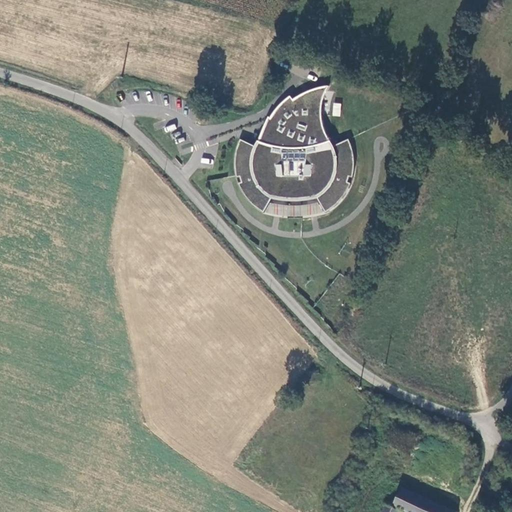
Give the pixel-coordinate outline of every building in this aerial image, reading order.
[(348,75),(355,78),(358,72),(351,69),(348,75)] [(326,96),(331,85),(320,88),(308,92),(296,99),(293,95),(292,95),(293,96),(285,102),(273,116),(271,115),(271,116),(272,116),(277,121),(274,128),(267,126),(262,139),(260,139),(260,140),(261,140),(258,145),(242,137),(237,155),(238,175),(240,182),(242,186),(251,200),(265,211),(266,209),(274,196),(299,199),(318,197),(325,209),(327,212),(331,209),(343,199),(344,197),(352,183),(356,166),(356,161),(354,148),(351,138),(335,145),(332,140),(324,117),(324,109),(326,96)] [(333,103),(332,116),(340,116),(341,103),(333,103)] [(272,116),(267,126),(274,128),(277,121),(272,116)] [(266,209),(267,210),(296,214),(325,209),(318,197),(299,199),(274,196),(266,209)] [(456,511),(401,488),(394,504),(413,511),(456,511)]
